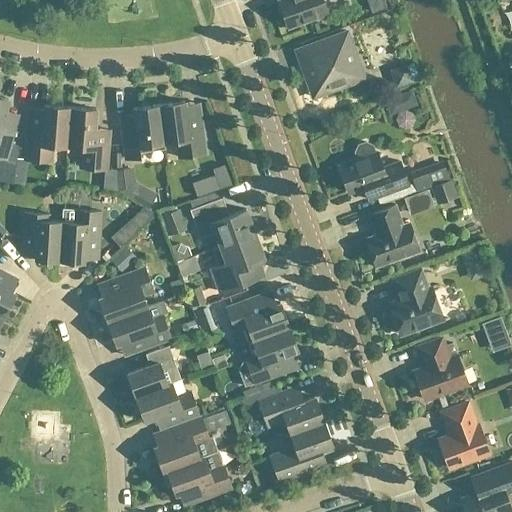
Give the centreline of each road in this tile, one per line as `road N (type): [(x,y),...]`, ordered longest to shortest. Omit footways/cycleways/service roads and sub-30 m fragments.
road 1 (tertiary): [(395,476),(235,47)]
road 2 (residential): [(114,511),(108,435),(65,306),(41,312),(0,391)]
road 3 (residential): [(0,50),(87,63),(235,47)]
